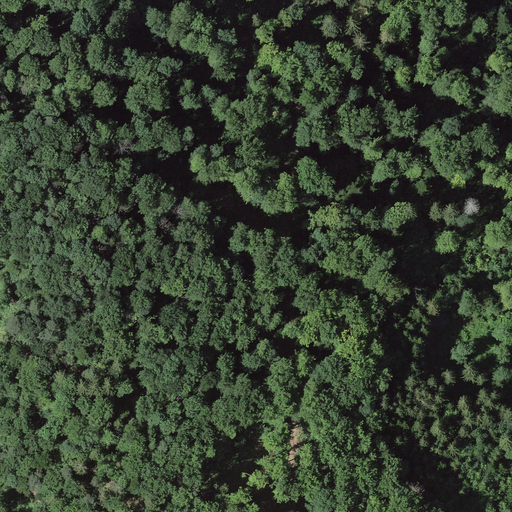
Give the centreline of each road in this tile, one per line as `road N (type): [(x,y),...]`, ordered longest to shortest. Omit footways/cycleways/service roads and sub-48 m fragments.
road 1 (track): [(231,0),(320,279),(380,511)]
road 2 (track): [(287,511),(287,175),(308,0)]
